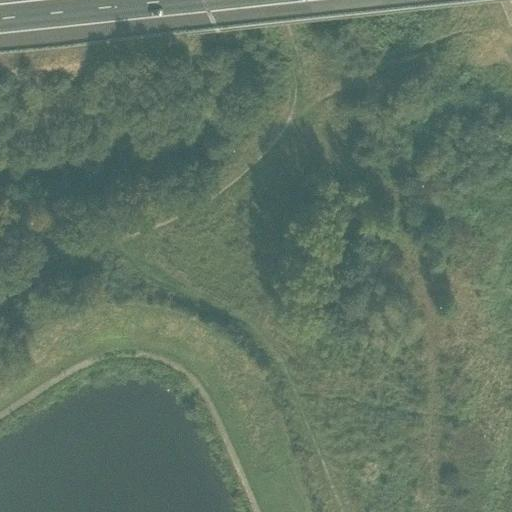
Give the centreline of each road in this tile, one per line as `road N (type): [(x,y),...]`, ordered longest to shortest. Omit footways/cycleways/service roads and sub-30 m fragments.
road 1 (track): [(0,309),(38,265),(199,202),(264,148),(291,99),(290,66),(266,0)]
road 2 (motorway): [(0,19),(169,0)]
